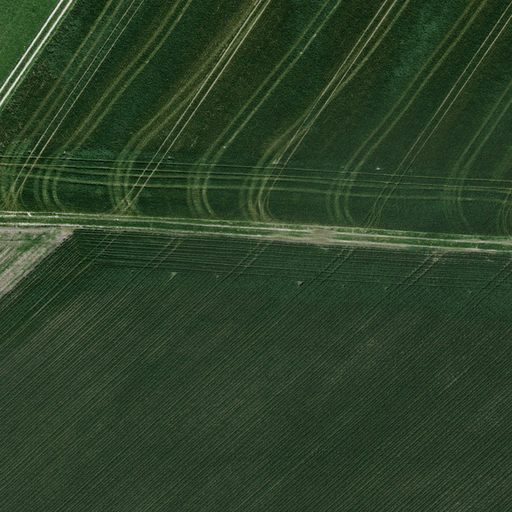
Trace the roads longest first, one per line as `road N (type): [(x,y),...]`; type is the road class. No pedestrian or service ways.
road 1 (track): [(0,221),(511,252)]
road 2 (track): [(67,0),(0,100)]
